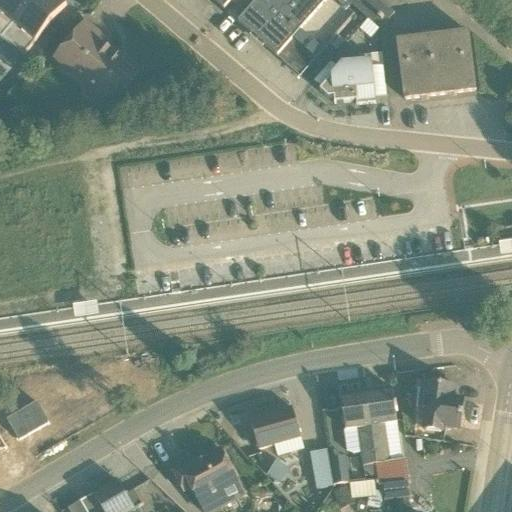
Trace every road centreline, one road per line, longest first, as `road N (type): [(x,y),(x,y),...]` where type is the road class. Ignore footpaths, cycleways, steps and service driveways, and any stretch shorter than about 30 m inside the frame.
road 1 (residential): [(510,356),(437,344),(253,377),(179,405),(0,507)]
road 2 (residential): [(511,154),(312,130),(140,0)]
road 3 (track): [(285,116),(97,154)]
road 4 (tertiary): [(490,511),(510,356)]
road 5 (track): [(97,154),(112,274)]
